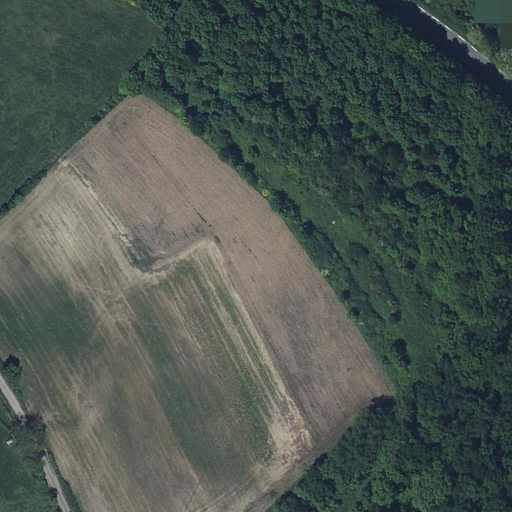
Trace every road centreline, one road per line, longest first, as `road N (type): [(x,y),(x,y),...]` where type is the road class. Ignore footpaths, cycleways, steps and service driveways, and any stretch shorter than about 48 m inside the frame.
road 1 (primary): [(389,0),(511,89)]
road 2 (residential): [(0,382),(67,511)]
